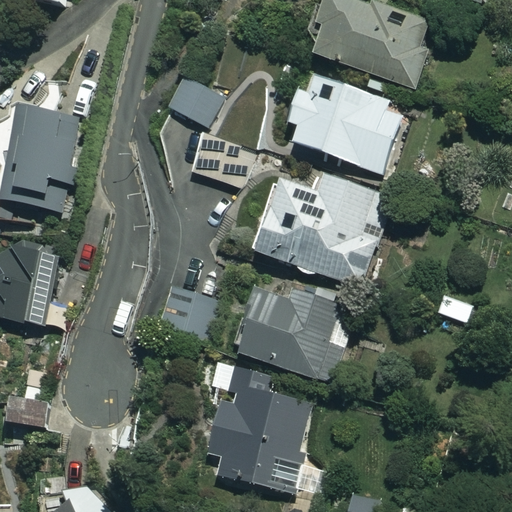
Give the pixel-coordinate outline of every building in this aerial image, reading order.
[(342,33),(332,61),(424,92),(447,27),(366,0),(339,0),(329,28),(342,33)] [(193,77),(176,115),(216,132),(233,95),(193,77)] [(333,79),(308,149),(390,177),(414,108),(333,79)] [(29,110),(13,205),(74,215),(90,120),(29,110)] [(254,156),(206,141),(195,176),(243,191),(254,156)] [(293,189),(270,260),(368,291),(398,198),(337,179),(330,200),(293,189)] [(0,242),(0,323),(49,334),(66,258),(0,242)] [(178,293),(167,330),(208,341),(218,305),(178,293)] [(269,293),(249,359),(336,386),(348,347),(334,342),(345,307),(301,294),(299,302),(269,293)] [(477,308),(444,298),(437,321),(470,331),(477,308)] [(232,460),(227,478),(324,503),(333,469),(304,462),(318,408),(236,387),(218,456),(232,460)] [(52,406),(14,403),(12,428),(50,431),(52,406)] [(110,511),(93,495),(75,511),(110,511)]
